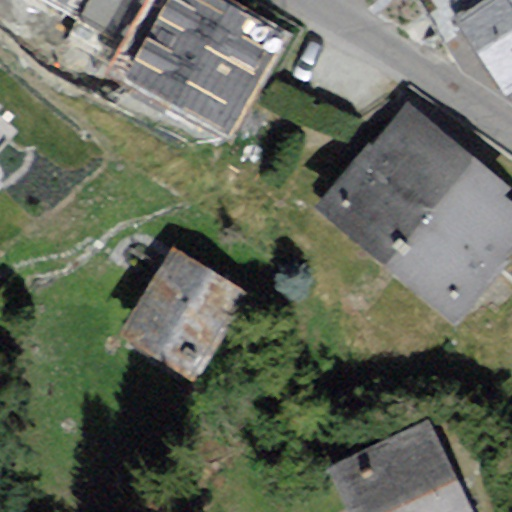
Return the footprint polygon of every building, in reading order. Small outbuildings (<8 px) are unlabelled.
[(270,43),(190,0),(143,0),(102,76),(217,138),(270,43)] [(511,87),(511,0),(477,0),(446,19),(494,99),(511,87)] [(396,109),(309,217),(446,335),(511,251),(511,216),(492,202),(498,192),(396,109)] [(113,337),(186,383),(238,301),(212,285),(165,255),(113,337)] [(459,511),(423,431),(319,478),(334,511),(459,511)]
